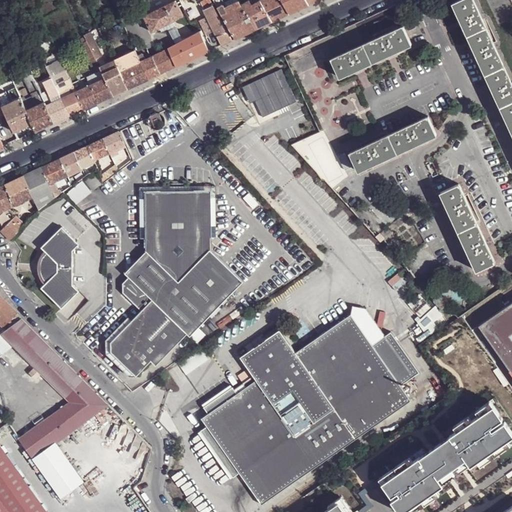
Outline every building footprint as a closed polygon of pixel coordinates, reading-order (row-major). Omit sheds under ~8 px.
[(144,16),(152,32),(183,16),(175,0),(154,11),(144,16)] [(202,10),(213,5),(210,0),(207,0),(199,4),(202,10)] [(214,0),(223,16),(230,12),(227,8),(223,0),(214,0)] [(243,5),(246,12),(253,8),(251,4),(249,0),(242,4),(243,5)] [(258,0),(251,4),(253,8),(262,3),(260,1),(259,0),(258,0)] [(262,3),(272,22),(290,14),(282,0),(262,0),(260,1),(262,3)] [(282,0),(290,14),(308,5),(305,0),(282,0)] [(511,84),(473,0),(459,0),(453,3),(474,48),(496,97),(511,132),(511,84)] [(227,8),(230,12),(243,5),(242,4),(240,1),(227,8)] [(246,12),(256,29),(272,22),(262,3),(253,8),(246,12)] [(213,31),(221,45),(232,40),(213,5),(202,10),(206,17),(199,20),(207,34),(213,31)] [(223,16),(236,39),(256,29),(246,12),(243,5),(230,12),(223,16)] [(413,26),(408,18),(404,20),(410,28),(413,26)] [(410,44),(402,26),(331,59),(339,77),(379,59),(410,44)] [(189,60),(209,51),(201,36),(202,32),(201,30),(180,41),(181,46),(189,60)] [(88,42),(95,39),(92,31),(84,35),(86,37),(88,42)] [(79,41),(95,73),(102,70),(100,66),(98,62),(88,42),(86,37),(81,40),(79,41)] [(88,42),(98,62),(103,59),(104,56),(95,39),(88,42)] [(152,56),(160,74),(176,66),(167,48),(152,56)] [(114,60),(117,65),(138,55),(135,50),(114,60)] [(57,51),(42,58),(46,65),(60,58),(57,51)] [(120,71),(128,88),(149,79),(141,62),(138,57),(138,55),(117,65),(120,71)] [(141,62),(149,79),(160,74),(152,56),(150,57),(146,60),(141,62)] [(66,71),(60,58),(46,65),(52,78),(66,71)] [(102,70),(106,78),(120,71),(117,65),(114,60),(100,66),(102,70)] [(87,77),(91,85),(106,78),(102,70),(95,73),(87,77)] [(52,78),(62,98),(76,92),(66,71),(52,78)] [(106,78),(114,95),(128,88),(120,71),(106,78)] [(32,73),(23,77),(31,94),(40,90),(32,73)] [(45,102),(47,105),(62,98),(52,78),(44,81),(49,93),(51,97),(44,100),(45,102)] [(76,92),(84,109),(99,102),(114,95),(106,78),(91,85),(76,92)] [(21,98),(27,111),(45,102),(44,100),(42,96),(40,90),(31,94),(26,96),(21,98)] [(0,100),(2,105),(3,107),(21,98),(20,96),(18,91),(0,99),(0,100)] [(62,98),(69,115),(84,109),(76,92),(62,98)] [(27,111),(21,98),(3,107),(4,110),(15,132),(33,123),(27,111)] [(47,105),(55,122),(69,115),(62,98),(47,105)] [(33,123),(36,131),(55,122),(47,105),(45,102),(27,111),(33,123)] [(165,127),(159,113),(150,117),(154,127),(156,131),(165,127)] [(435,135),(427,117),(349,153),(358,172),(399,152),(435,135)] [(118,149),(125,145),(119,131),(103,139),(110,153),(118,149)] [(94,160),(110,153),(103,139),(88,146),(94,160)] [(74,152),(81,168),(91,163),(95,162),(94,160),(88,146),(74,152)] [(78,171),(82,169),(81,168),(74,152),(60,159),(68,176),(78,171)] [(132,160),(130,155),(116,165),(118,171),(132,160)] [(49,184),(68,176),(60,159),(41,167),(49,184)] [(437,177),(431,163),(427,164),(434,178),(437,177)] [(49,184),(41,167),(24,175),(34,195),(39,208),(55,197),(49,184)] [(116,172),(113,167),(100,176),(103,182),(116,172)] [(93,171),(84,178),(93,190),(102,183),(93,171)] [(24,175),(5,184),(16,204),(34,195),(24,175)] [(49,184),(55,197),(64,191),(72,185),(68,176),(49,184)] [(0,210),(0,211),(16,204),(5,184),(0,186),(0,210)] [(494,262),(458,184),(440,192),(459,234),(476,271),(494,262)] [(215,237),(214,186),(139,188),(140,239),(146,239),(146,252),(125,275),(128,279),(123,284),(123,294),(141,312),(132,322),(128,319),(106,342),(106,356),(129,377),(136,378),(151,362),(156,367),(187,335),(190,337),(243,282),(210,250),(210,238),(215,237)] [(22,226),(25,222),(20,213),(14,218),(22,226)] [(1,230),(11,240),(22,226),(14,218),(13,217),(1,230)] [(42,279),(46,282),(42,286),(62,307),(78,292),(74,288),(76,246),(80,242),(64,226),(43,246),(47,250),(42,256),(40,259),(39,263),(39,269),(40,274),(42,279)] [(18,313),(0,294),(0,322),(4,327),(12,319),(18,313)] [(511,301),(479,324),(511,371),(511,301)] [(354,306),(352,315),(373,345),(386,336),(366,308),(354,306)] [(22,317),(18,313),(12,319),(15,322),(22,317)] [(373,345),(352,315),(296,353),(280,330),(240,357),(253,376),(243,383),(246,387),(238,393),(202,417),(263,505),(412,401),(401,386),(373,345)] [(109,404),(22,317),(15,322),(1,333),(17,348),(45,376),(62,394),(70,401),(36,426),(29,431),(20,438),(34,459),(55,443),(89,418),(90,419),(109,404)] [(386,336),(373,345),(401,386),(419,373),(391,332),(386,336)] [(0,358),(0,359),(17,348),(1,333),(0,333),(0,358)] [(246,387),(243,383),(235,389),(238,393),(246,387)] [(511,430),(493,403),(383,481),(392,494),(398,490),(400,493),(392,498),(401,511),(511,435),(511,430)] [(55,443),(34,459),(42,470),(68,507),(91,491),(55,443)] [(0,511),(47,511),(26,481),(0,444),(0,511)] [(347,511),(341,503),(326,511),(347,511)]
